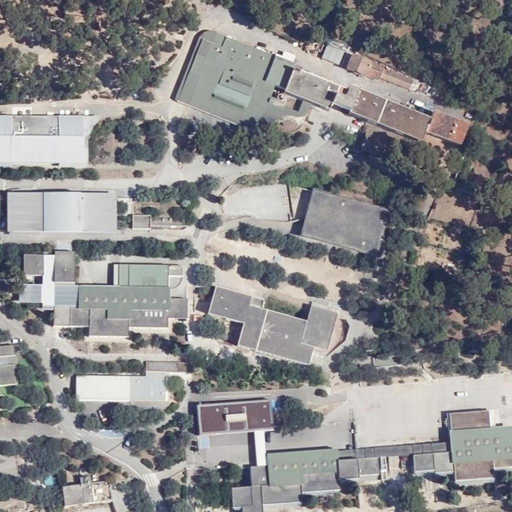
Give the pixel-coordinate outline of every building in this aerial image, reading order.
[(275,88),(329,109),(330,106),(337,89),(295,71),(296,67),(280,61),(281,58),(276,56),(275,59),(212,33),(201,59),(194,56),(187,75),(197,79),(188,105),(208,113),(210,108),(239,120),(241,115),(261,122),(275,88)] [(338,66),(343,52),(326,44),(320,58),(338,66)] [(380,80),(384,70),(344,53),(339,65),(347,68),(346,70),(365,78),(366,75),(379,81),(380,80)] [(390,73),(384,70),(380,80),(387,83),(390,73)] [(411,81),(390,73),(387,83),(408,91),(411,81)] [(337,89),(330,106),(367,120),(366,123),(422,145),(426,134),(459,146),(461,142),(465,143),(468,134),(465,132),(467,126),(433,113),(430,121),(349,88),(347,92),(337,89)] [(82,117),(0,117),(0,164),(82,164),(82,117)] [(7,234),(116,235),(116,195),(7,194),(7,234)] [(370,244),(384,247),(386,229),(381,226),(382,210),(320,194),(312,202),(320,227),(331,222),(335,233),(343,230),(353,243),(363,247),(369,248),(370,244)] [(150,217),(134,217),(134,231),(150,231),(150,221),(150,217)] [(71,248),(71,240),(55,240),(56,248),(71,248)] [(73,284),(75,253),(54,251),(54,256),(53,282),(73,284)] [(23,255),(22,276),(43,277),(43,256),(23,255)] [(43,277),(42,286),(53,286),(53,282),(54,256),(43,256),(43,277)] [(168,292),(168,279),(182,279),(182,268),(168,268),(119,267),(119,291),(168,292)] [(53,308),(79,308),(79,290),(79,287),(53,286),(42,286),(22,285),(21,307),(53,308)] [(336,312),(308,304),(302,322),(259,309),(261,302),(213,287),(206,314),(240,324),(234,345),(305,366),(310,348),(325,352),(336,312)] [(168,299),(168,292),(119,291),(79,290),(79,308),(109,309),(108,318),(129,319),(129,309),(168,310),(168,299)] [(187,299),(168,299),(168,310),(129,309),(129,319),(108,318),(109,309),(79,308),(53,308),(53,327),(89,328),(89,337),(128,338),(128,329),(167,330),(168,319),(186,319),(187,299)] [(0,387),(17,386),(16,365),(9,366),(8,358),(16,357),(15,347),(0,348),(0,387)] [(370,364),(369,354),(358,355),(358,352),(346,354),(347,364),(357,363),(358,365),(370,364)] [(381,360),(382,356),(373,356),(372,368),(381,368),(381,360)] [(187,365),(145,364),(145,373),(187,375),(187,365)] [(164,378),(129,377),(129,401),(164,402),(164,378)] [(450,433),(490,431),(490,411),(450,413),(450,433)] [(453,461),(509,457),(508,438),(511,437),(511,428),(508,429),(490,431),(450,433),(451,444),(336,452),(336,449),(264,455),(265,467),(270,467),(271,485),(299,483),(299,473),(337,470),(337,461),(377,459),(399,457),(411,457),(411,454),(452,452),(453,461)] [(511,469),(511,467),(511,459),(511,458),(511,437),(508,438),(509,457),(453,461),(452,452),(411,454),(411,457),(399,457),(400,469),(411,468),(411,473),(453,472),(453,483),(492,480),(491,470),(511,469)] [(260,487),(261,506),(301,503),(302,493),(338,491),(339,480),(377,477),(377,459),(337,461),(337,470),(299,473),(299,483),(271,485),(270,467),(265,467),(250,468),(251,487),(260,487)] [(83,486),(61,489),(62,507),(114,506),(112,485),(93,486),(93,482),(87,479),(84,482),(83,486)] [(261,511),(261,506),(260,487),(251,487),(229,487),(230,510),(241,509),(241,511),(261,511)]
